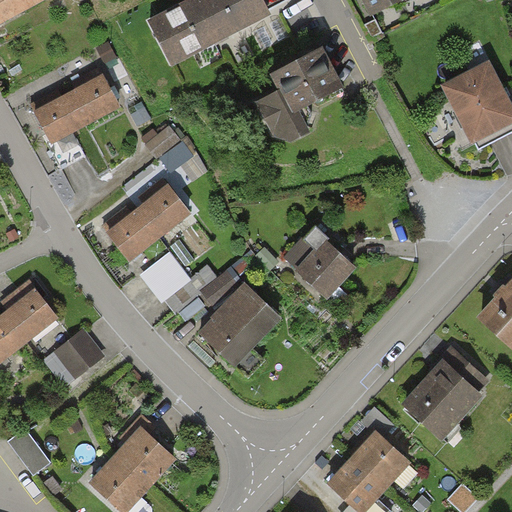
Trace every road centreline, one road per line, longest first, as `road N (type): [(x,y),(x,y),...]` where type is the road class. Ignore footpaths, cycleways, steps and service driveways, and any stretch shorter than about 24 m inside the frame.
road 1 (residential): [(269,462),(159,361),(62,232),(0,123)]
road 2 (residential): [(269,462),(300,442),(511,220)]
